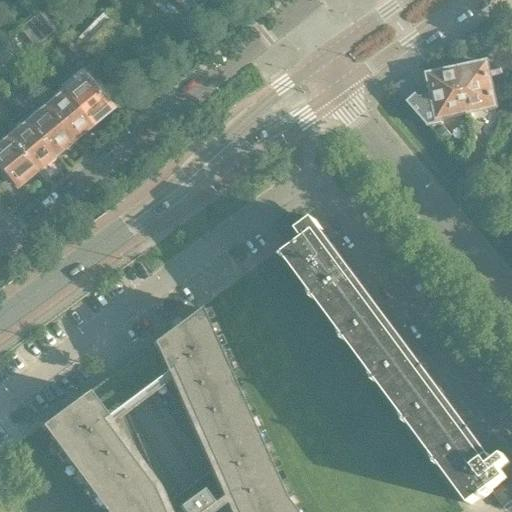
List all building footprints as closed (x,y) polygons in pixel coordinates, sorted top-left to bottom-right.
[(176,0),(186,9),(194,0),(176,0)] [(92,22),(76,39),(93,56),(99,50),(120,30),(102,12),(92,22)] [(46,22),(26,38),(35,48),(54,32),(46,22)] [(77,83),(66,93),(92,124),(110,108),(103,101),(108,96),(102,89),(112,80),(93,61),(73,78),(77,83)] [(473,63),(456,66),(466,112),(493,107),(490,92),(485,64),(474,66),(473,63)] [(407,103),(427,126),(439,123),(438,118),(466,112),(456,66),(440,69),(440,74),(429,76),(433,96),(420,99),(417,95),(407,103)] [(92,124),(66,93),(61,87),(50,96),(55,102),(46,109),(71,140),(79,134),(84,135),(91,129),(90,125),(92,124)] [(510,88),(490,92),(493,107),(495,116),(500,115),(510,88)] [(71,140),(46,109),(28,124),(53,155),(61,149),(65,150),(72,144),(71,140)] [(53,155),(28,124),(10,139),(35,170),(42,164),(46,166),(54,160),(53,155)] [(443,126),(436,132),(444,142),(451,135),(443,126)] [(35,170),(10,139),(5,133),(0,137),(0,165),(3,170),(0,172),(0,175),(5,181),(10,177),(16,185),(35,170)] [(288,244),(290,242),(303,233),(301,231),(288,213),(273,225),(288,244)] [(490,456),(322,231),(323,230),(315,220),(301,231),(303,233),(290,242),(295,248),(286,255),(283,257),(293,265),(311,289),(315,299),(323,306),(342,330),(345,341),(354,347),(373,372),(373,373),(376,382),(383,387),(385,388),(403,413),(407,423),(416,430),(434,454),(437,465),(446,471),(471,505),(482,497),(483,499),(494,492),(492,490),(494,488),(497,492),(494,494),(503,507),(511,500),(511,480),(504,486),(502,483),(508,478),(501,470),(511,463),(505,455),(496,462),(491,455),(490,456)] [(152,344),(88,392),(66,408),(58,414),(41,427),(43,429),(49,437),(52,442),(58,449),(60,452),(66,460),(69,465),(75,472),(77,476),(83,483),(86,488),(92,496),(94,499),(100,506),(103,511),(104,511),(219,511),(231,504),(234,511),(294,511),(291,508),(285,500),(284,499),(284,497),(279,488),(277,483),(273,474),(272,470),(267,461),(265,456),(261,447),(260,444),(255,434),(253,429),(249,420),(248,417),(243,407),(241,402),(237,393),(236,390),(231,380),(229,375),(225,366),(224,363),(219,353),(217,348),(213,339),(212,336),(207,326),(205,321),(201,312),(199,309),(182,322),(181,322),(175,327),(152,344)]
